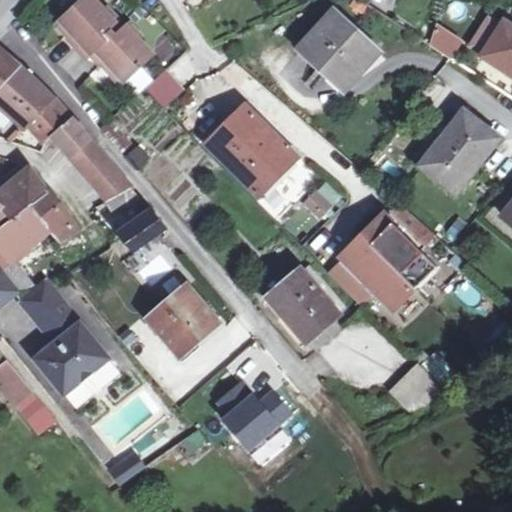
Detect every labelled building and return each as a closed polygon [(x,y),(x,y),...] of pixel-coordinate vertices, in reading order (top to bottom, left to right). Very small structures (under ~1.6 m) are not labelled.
[(91,51),(108,35),(105,31),(119,19),(108,6),(104,10),(95,0),(81,0),(56,22),(66,33),(76,33),(82,40),(76,45),(74,47),(84,57),(91,51)] [(334,14),(302,49),(345,88),(376,53),(334,14)] [(102,63),(106,60),(111,55),(118,62),(115,71),(124,81),(156,53),(141,36),(144,32),(134,21),(117,35),(113,31),(108,35),(91,51),(102,63)] [(484,55),(501,29),(488,21),(471,47),(484,55)] [(484,55),(482,57),(511,76),(511,28),(504,23),(501,29),(484,55)] [(439,27),(428,47),(454,62),(465,41),(439,27)] [(66,33),(76,45),(82,40),(76,33),(66,33)] [(0,93),(24,66),(0,46),(0,93)] [(111,55),(106,60),(115,71),(118,62),(111,55)] [(24,66),(0,93),(0,105),(25,128),(28,126),(43,111),(45,112),(58,98),(24,66)] [(164,71),(144,88),(154,99),(173,82),(164,71)] [(173,82),(154,99),(164,109),(183,92),(173,82)] [(43,111),(28,126),(47,146),(53,137),(73,119),(58,98),(45,112),(43,111)] [(245,106),(207,145),(261,196),(299,159),(245,106)] [(464,114),(422,166),(455,193),(499,139),(464,114)] [(75,117),(73,119),(53,137),(73,159),(93,139),(75,117)] [(112,144),(121,136),(108,121),(98,129),(112,144)] [(128,145),(121,136),(112,144),(119,152),(128,145)] [(110,200),(132,188),(93,139),(73,159),(110,200)] [(139,146),(125,158),(135,169),(149,158),(139,146)] [(30,169),(0,194),(0,202),(5,208),(14,221),(30,209),(48,194),(30,169)] [(132,188),(110,200),(108,202),(116,214),(140,198),(132,188)] [(314,190),(301,203),(315,215),(327,203),(314,190)] [(58,207),(48,194),(30,209),(51,233),(68,220),(58,207)] [(0,231),(14,221),(5,208),(0,202),(0,231)] [(64,204),(58,207),(68,220),(73,216),(64,204)] [(343,259),(329,275),(361,307),(375,292),(394,310),(437,268),(421,252),(435,236),(398,204),(386,218),(383,215),(341,257),(343,259)] [(51,233),(30,209),(14,221),(0,231),(0,265),(3,269),(16,259),(51,233)] [(134,253),(166,231),(167,229),(152,211),(119,234),(122,239),(134,253)] [(68,220),(51,233),(62,244),(79,233),(68,220)] [(33,283),(22,268),(16,259),(3,269),(2,271),(4,273),(18,289),(33,283)] [(36,260),(22,268),(33,283),(46,278),(36,260)] [(302,272),(300,270),(267,299),(306,345),(340,315),(339,314),(346,307),(310,265),(302,272)] [(18,289),(4,273),(0,276),(0,300),(2,302),(18,289)] [(45,279),(21,299),(33,314),(57,294),(45,279)] [(187,286),(149,319),(182,356),(220,324),(187,286)] [(108,356),(57,294),(33,314),(56,342),(37,358),(64,392),(108,356)] [(489,346),(508,331),(500,319),(480,335),(489,346)] [(0,390),(16,409),(33,393),(0,353),(0,390)] [(433,353),(420,365),(448,393),(461,380),(433,353)] [(451,396),(448,393),(420,365),(418,364),(389,391),(412,415),(451,396)] [(53,417),(33,393),(16,409),(36,432),(53,417)] [(245,455),(235,444),(227,453),(237,463),(245,455)] [(111,472),(120,485),(146,467),(136,454),(111,472)] [(511,511),(511,503),(488,511),(511,511)]
